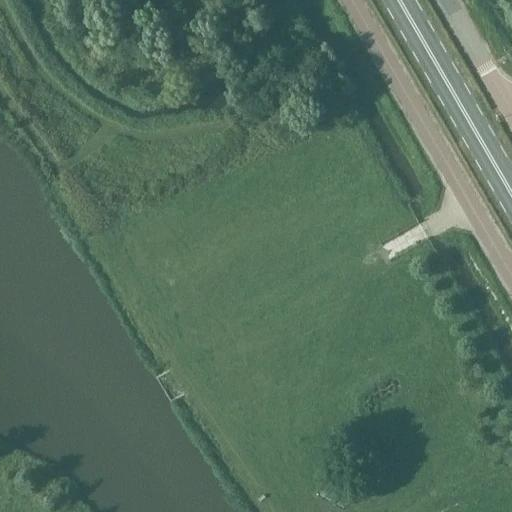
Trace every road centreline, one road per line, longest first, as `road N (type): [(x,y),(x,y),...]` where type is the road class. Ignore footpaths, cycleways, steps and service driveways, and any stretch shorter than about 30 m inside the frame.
road 1 (unclassified): [(351,0),(511,278)]
road 2 (primary): [(511,196),(400,0)]
road 3 (unclassified): [(511,111),(446,0)]
